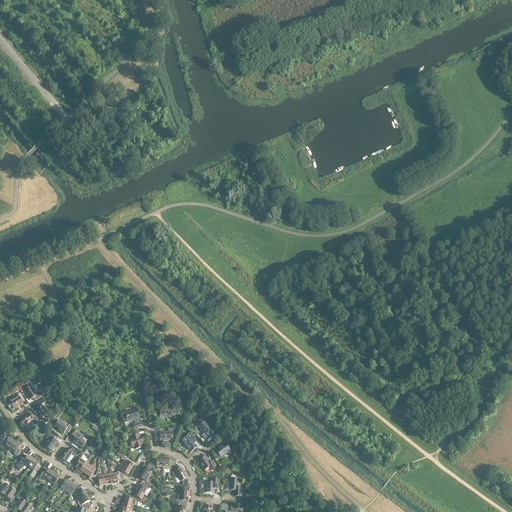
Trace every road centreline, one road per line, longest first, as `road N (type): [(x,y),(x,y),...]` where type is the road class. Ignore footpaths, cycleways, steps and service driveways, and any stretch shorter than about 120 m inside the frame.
road 1 (track): [(504,511),(372,411),(156,212)]
road 2 (residential): [(108,497),(127,486),(143,457),(175,453),(195,480),(191,511)]
road 3 (residential): [(0,402),(25,441),(98,494)]
road 4 (track): [(511,363),(490,381),(477,421),(428,456)]
